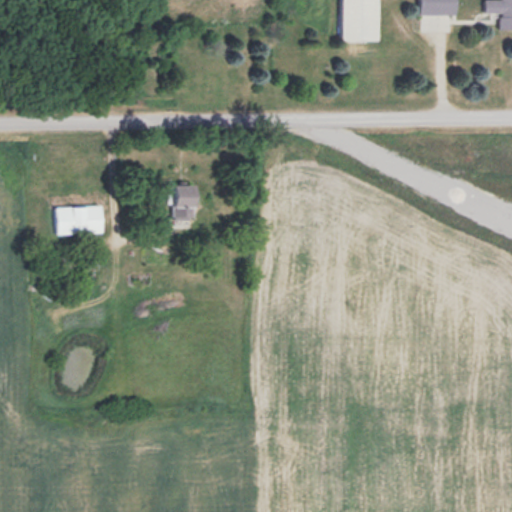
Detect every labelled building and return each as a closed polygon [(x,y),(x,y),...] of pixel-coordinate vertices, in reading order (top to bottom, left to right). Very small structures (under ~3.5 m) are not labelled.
[(338,0),(338,39),(380,39),(380,0),(338,0)] [(448,14),(459,13),(458,0),(418,0),(419,30),(448,29),(448,14)] [(511,27),(511,0),(484,0),(485,11),(500,11),(500,27),(511,27)] [(194,218),(194,206),(199,206),(199,185),(169,185),(169,218),(194,218)] [(101,233),(101,204),(52,204),(52,233),(101,233)]
